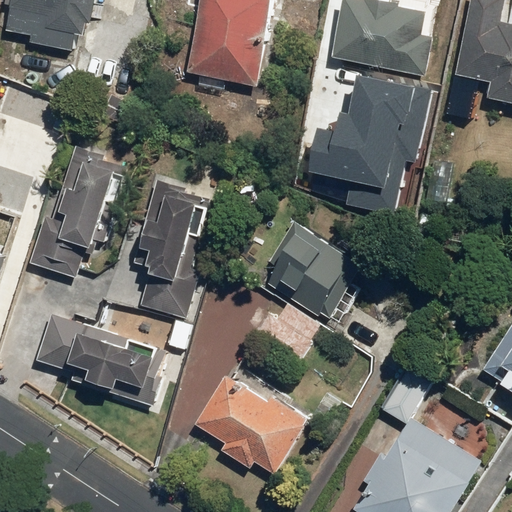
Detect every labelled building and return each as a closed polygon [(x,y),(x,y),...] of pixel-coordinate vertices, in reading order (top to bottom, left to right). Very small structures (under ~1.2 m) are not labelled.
[(99,21),(101,0),(10,0),(10,1),(18,2),(16,20),(41,24),(38,41),(72,46),(78,47),(81,31),(93,33),(95,21),(99,21)] [(230,89),(231,76),(270,82),(282,0),(305,0),(326,3),(326,0),(208,0),(192,70),(203,71),(201,86),(230,89)] [(350,0),(340,54),(364,58),(363,62),(376,65),(377,61),(434,72),(442,32),(429,29),(434,7),(401,0),(350,0)] [(511,0),(478,0),(464,76),(494,82),(492,93),(511,96),(511,17),(509,16),(511,0)] [(352,195),(401,205),(412,155),(422,157),(438,85),(366,69),(357,108),(348,106),(344,125),(327,122),(318,165),(357,174),(352,195)] [(0,113),(11,79),(0,74),(0,113)] [(24,116),(40,121),(25,164),(54,174),(68,131),(56,126),(67,94),(35,83),(34,88),(27,109),(24,116)] [(129,157),(81,143),(60,215),(51,212),(36,264),(81,277),(91,243),(103,246),(105,239),(112,241),(129,183),(122,181),(129,157)] [(158,269),(147,305),(193,318),(213,247),(198,242),(201,232),(205,233),(211,214),(203,212),(208,197),(189,191),(192,182),(165,174),(139,263),(158,269)] [(304,217),(264,282),(301,305),(329,322),(334,325),(374,260),(304,217)] [(0,285),(11,250),(0,246),(0,285)] [(174,348),(59,312),(56,311),(41,359),(75,369),(71,383),(155,409),(174,348)] [(493,366),(511,378),(511,331),(490,364),(493,366)] [(418,414),(438,380),(415,366),(390,407),(413,421),(418,414)] [(233,439),(228,447),(258,466),(262,460),(283,473),(318,417),(279,392),(276,397),(236,371),(204,421),(233,439)] [(346,399),(331,390),(317,413),(333,422),(346,399)] [(457,511),(491,458),(418,414),(413,421),(361,507),(368,511),(457,511)]
